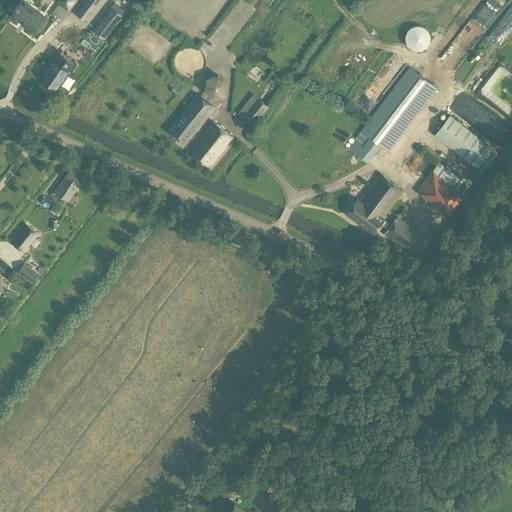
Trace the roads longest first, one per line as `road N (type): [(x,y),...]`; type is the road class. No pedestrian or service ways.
road 1 (tertiary): [(511,389),(336,264),(0,110)]
road 2 (unknown): [(263,229),(277,186),(214,116),(224,47),(262,0)]
road 3 (track): [(0,375),(136,211),(150,178)]
